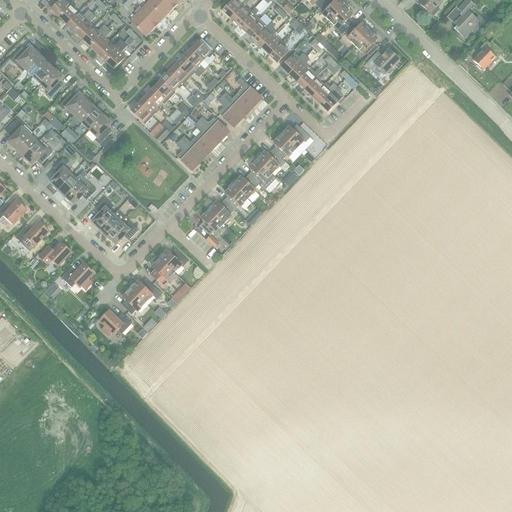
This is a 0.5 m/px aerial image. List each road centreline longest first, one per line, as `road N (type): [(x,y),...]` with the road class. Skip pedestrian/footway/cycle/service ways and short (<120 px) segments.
road 1 (residential): [(0,162),(119,272),(288,100)]
road 2 (residential): [(198,13),(114,98),(22,11)]
road 3 (residential): [(511,131),(377,0)]
road 4 (residential): [(288,100),(198,13)]
